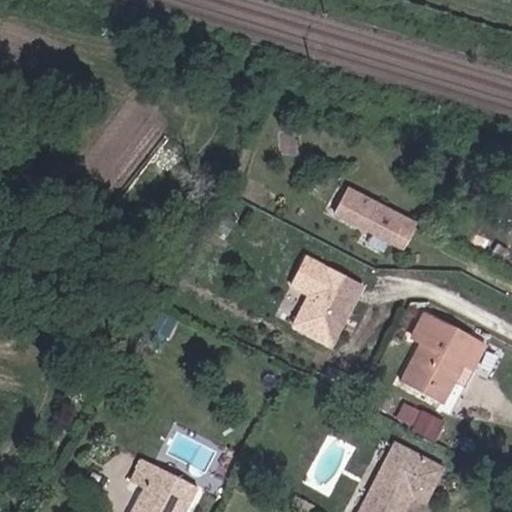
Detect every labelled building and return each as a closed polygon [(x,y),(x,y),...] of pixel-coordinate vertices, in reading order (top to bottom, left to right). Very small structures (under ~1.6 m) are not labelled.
[(323,217),(333,222),(348,192),(339,187),(323,217)] [(383,248),(398,217),(348,192),(333,222),(383,248)] [(383,248),(392,253),(408,222),(398,217),(383,248)] [(307,298),(292,328),(331,349),(363,290),(306,260),(290,289),(307,298)] [(461,364),(473,341),(425,316),(412,339),(420,344),(398,384),(439,405),(461,364)] [(461,364),(472,370),(484,347),(473,341),(461,364)] [(407,402),(399,418),(436,437),(444,420),(407,402)] [(404,511),(411,500),(425,505),(441,471),(395,448),(363,511),(404,511)] [(130,511),(181,511),(184,506),(190,509),(198,492),(138,462),(125,487),(139,494),(130,511)]
